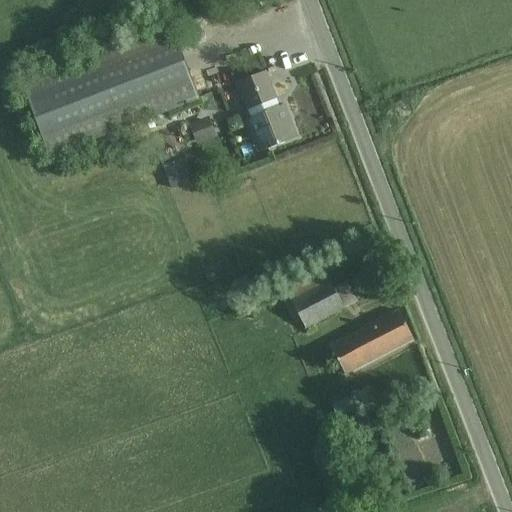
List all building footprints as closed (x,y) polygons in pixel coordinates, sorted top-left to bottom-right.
[(173,32),(18,89),(47,166),(202,109),(173,32)] [(267,81),(240,91),(261,144),(288,134),(267,81)] [(197,170),(186,173),(191,193),(202,190),(197,170)] [(311,338),(352,313),(335,286),(295,312),(311,338)] [(345,376),(418,339),(402,308),(329,344),(345,376)]
